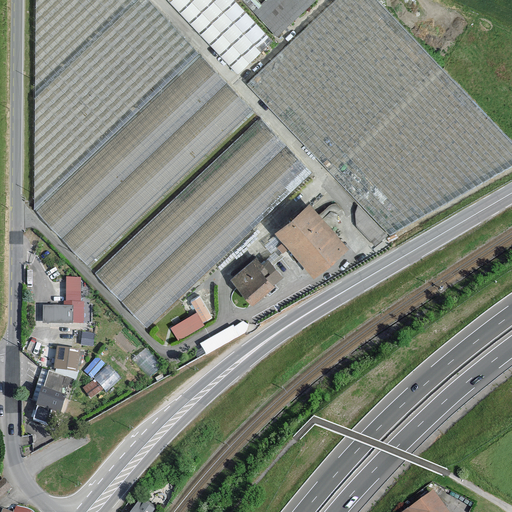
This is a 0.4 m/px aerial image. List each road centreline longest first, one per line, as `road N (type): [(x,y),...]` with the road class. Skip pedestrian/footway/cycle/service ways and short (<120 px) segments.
road 1 (primary): [(92,511),(241,359),(511,192)]
road 2 (tertiary): [(18,0),(14,350)]
road 3 (motorway): [(511,314),(394,412),(303,511)]
road 4 (motorway): [(338,511),(420,425),(511,348)]
road 5 (tertiary): [(55,511),(31,491),(16,462),(14,350)]
